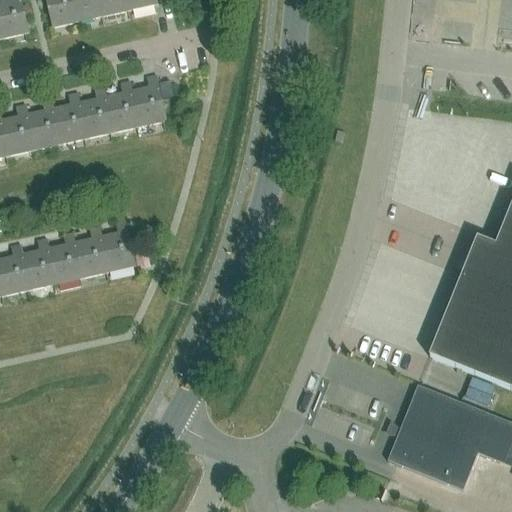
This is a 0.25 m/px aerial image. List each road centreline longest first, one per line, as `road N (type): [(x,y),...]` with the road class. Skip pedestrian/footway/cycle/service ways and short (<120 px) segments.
road 1 (unclassified): [(398,0),(382,142),(350,265),(287,425),(262,449),(238,452),(171,422)]
road 2 (secondary): [(171,422),(218,329),(267,173),(286,98),(295,0)]
road 3 (residential): [(0,81),(186,41)]
